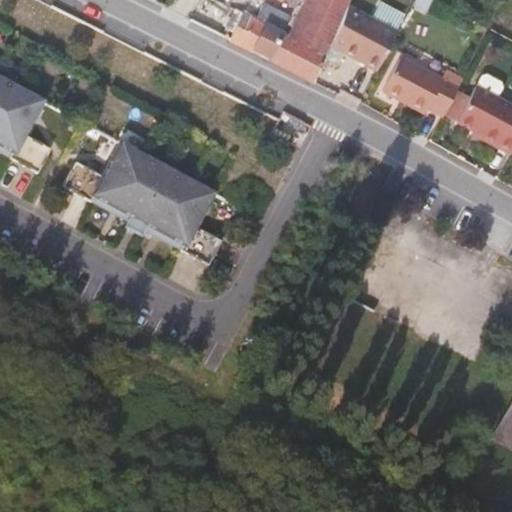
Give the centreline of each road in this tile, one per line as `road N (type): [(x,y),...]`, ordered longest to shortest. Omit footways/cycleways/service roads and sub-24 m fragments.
road 1 (residential): [(342,116),(227,331),(0,211)]
road 2 (residential): [(104,0),(342,116)]
road 3 (residential): [(342,116),(511,214)]
